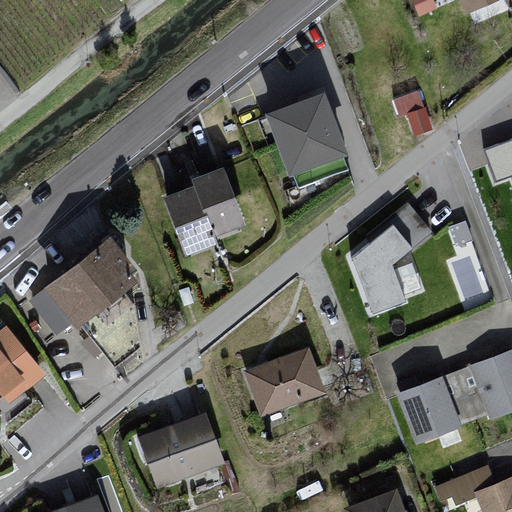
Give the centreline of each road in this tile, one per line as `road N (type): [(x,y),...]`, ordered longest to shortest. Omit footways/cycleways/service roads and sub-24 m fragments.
road 1 (residential): [(0,494),(511,80)]
road 2 (secondary): [(0,245),(299,0)]
road 3 (residential): [(151,0),(0,119)]
